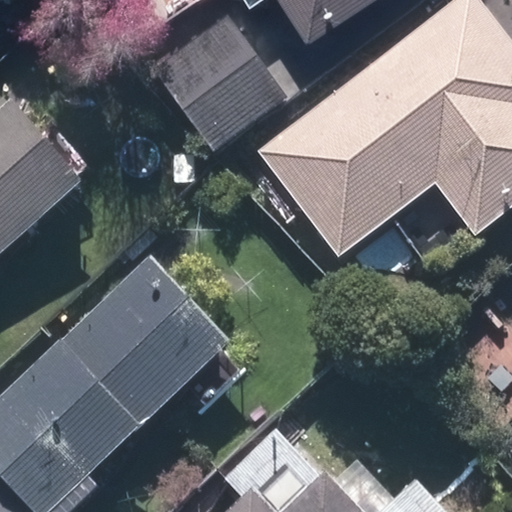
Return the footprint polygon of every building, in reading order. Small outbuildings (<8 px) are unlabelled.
[(247,0),(251,5),(258,0),(279,0),(309,42),(368,0),(247,0)] [(511,44),(478,0),(465,0),(259,159),(338,263),(434,189),(478,246),(511,219),(511,44)] [(291,102),(229,18),(152,74),(215,159),(291,102)] [(0,114),(0,266),(90,187),(14,102),(0,114)] [(58,511),(233,335),(154,258),(0,413),(0,511),(58,511)] [(381,511),(369,511),(331,470),(280,415),(217,473),(245,502),(233,511),(451,511),(419,477),(381,511)]
